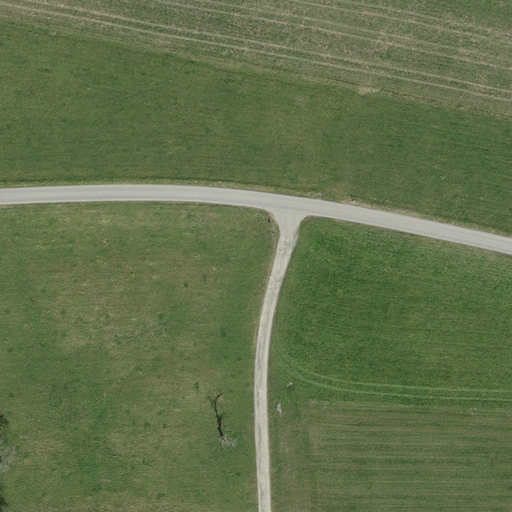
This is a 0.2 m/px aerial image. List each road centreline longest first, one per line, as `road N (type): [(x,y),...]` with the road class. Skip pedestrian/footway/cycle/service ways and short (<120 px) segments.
road 1 (track): [(0,196),(225,196),(511,248)]
road 2 (track): [(291,205),(258,394)]
